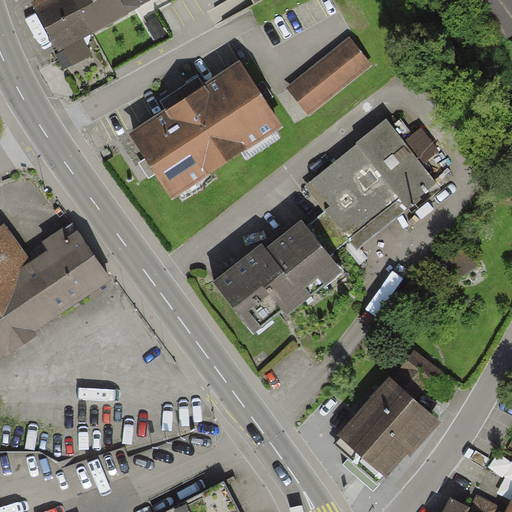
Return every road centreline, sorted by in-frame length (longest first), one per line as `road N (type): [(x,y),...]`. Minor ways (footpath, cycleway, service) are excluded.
road 1 (primary): [(47,136),(285,463)]
road 2 (residential): [(511,349),(471,422),(402,511)]
